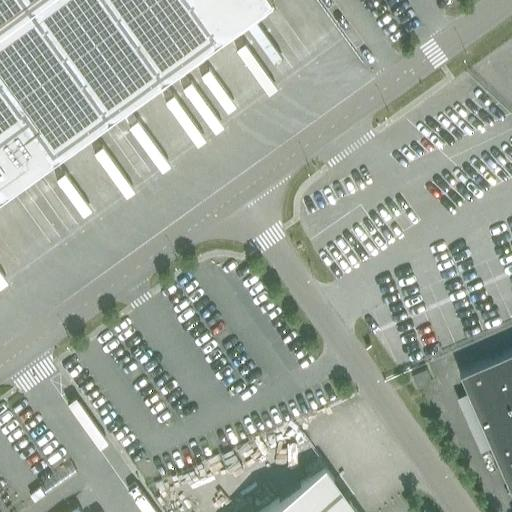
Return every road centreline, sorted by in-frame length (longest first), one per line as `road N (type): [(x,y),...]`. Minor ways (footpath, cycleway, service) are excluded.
road 1 (unclassified): [(460,511),(231,193)]
road 2 (unclassified): [(506,0),(231,193)]
road 3 (unclassified): [(231,193),(0,361)]
